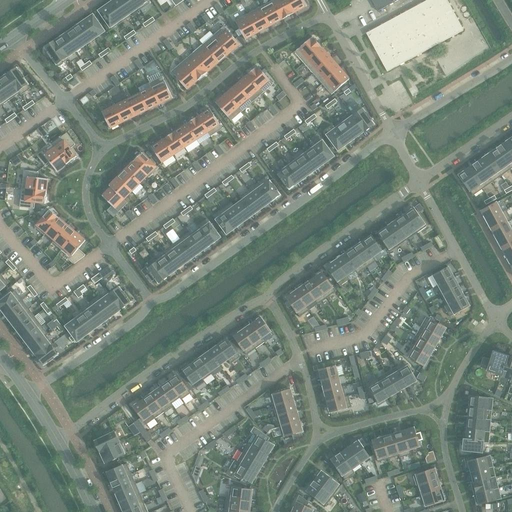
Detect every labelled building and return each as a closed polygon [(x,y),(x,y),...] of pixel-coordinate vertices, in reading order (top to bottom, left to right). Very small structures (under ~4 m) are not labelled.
[(120,21),(121,23),(131,17),(129,15),(119,0),(114,0),(112,2),(110,3),(109,3),(110,4),(108,5),(120,21)] [(119,0),(129,15),(131,17),(131,16),(130,14),(138,9),(140,10),(139,8),(132,0),(119,0)] [(132,0),(139,8),(140,10),(150,3),(148,1),(147,0),(132,0)] [(282,20),(270,0),(271,2),(259,8),(270,27),(282,20)] [(270,0),(282,20),(294,14),(286,0),(270,0)] [(286,0),(294,14),(306,7),(302,0),(286,0)] [(414,58),(463,31),(446,0),(428,0),(413,8),(392,20),(366,34),(373,47),(380,59),(387,72),(399,66),(400,65),(405,62),(409,60),(414,58)] [(371,0),(378,12),(399,0),(371,0)] [(120,21),(108,5),(107,5),(106,5),(106,6),(105,7),(99,11),(110,28),(111,30),(121,23),(120,21)] [(247,15),(258,33),(270,27),(259,8),(247,15)] [(83,22),(95,39),(104,32),(93,15),(87,20),(85,21),(84,20),(84,21),(83,22)] [(258,33),(247,15),(235,21),(245,40),(258,33)] [(74,29),(85,45),(95,39),(83,22),(82,23),(81,23),(79,25),(74,29)] [(213,36),(229,54),(240,45),(224,27),(213,36)] [(64,35),(76,52),(85,45),(74,29),(68,33),(66,34),(66,33),(65,34),(66,34),(64,35)] [(76,52),(64,35),(63,36),(62,36),(61,38),(55,41),(55,42),(66,58),(68,60),(67,58),(76,52)] [(203,45),(218,63),(229,54),(213,36),(203,45)] [(304,64),(322,48),(312,37),(294,53),(304,64)] [(55,42),(55,41),(53,42),(52,42),(53,43),(51,44),(45,48),(48,53),(47,53),(51,60),(52,59),(57,65),(58,67),(68,60),(66,58),(55,42)] [(192,54),(208,72),(218,63),(203,45),(192,54)] [(322,48),(304,64),(313,74),(331,58),(322,48)] [(182,63),(197,81),(208,72),(192,54),(182,63)] [(331,58),(313,74),(322,84),(340,69),(331,58)] [(197,81),(182,63),(171,72),(187,90),(197,81)] [(259,90),(262,94),(273,84),(270,81),(257,66),(247,76),(259,90)] [(19,92),(21,95),(31,89),(28,85),(23,79),(25,78),(20,72),(19,73),(16,68),(11,72),(9,74),(8,73),(8,74),(7,75),(19,92)] [(340,69),(322,84),(331,95),(349,79),(340,69)] [(0,83),(10,98),(11,100),(19,94),(21,96),(21,95),(19,92),(7,75),(6,76),(5,75),(5,76),(3,78),(0,79),(0,83)] [(249,99),(252,103),(262,94),(259,90),(247,76),(236,85),(249,99)] [(149,83),(160,105),(173,98),(162,77),(149,83)] [(0,102),(1,104),(2,106),(11,100),(10,98),(0,83),(0,102)] [(139,94),(147,111),(160,105),(149,83),(151,88),(139,94)] [(238,108),(242,112),(252,103),(249,99),(236,85),(226,94),(238,108)] [(147,111),(139,94),(127,100),(135,117),(147,111)] [(238,108),(226,94),(215,103),(228,118),(231,121),(242,112),(238,108)] [(114,106),(123,123),(135,117),(127,100),(114,106)] [(353,116),(365,132),(366,131),(367,131),(367,130),(374,125),(371,120),(372,120),(371,118),(367,114),(366,114),(362,109),(359,105),(350,112),(353,116)] [(123,123),(114,106),(102,112),(110,129),(123,123)] [(208,133),(211,137),(222,129),(220,125),(209,109),(197,117),(208,133)] [(344,122),(356,138),(363,133),(364,133),(363,132),(364,132),(365,132),(353,116),(350,112),(353,116),(345,122),(343,120),(344,122)] [(186,124),(196,140),(208,133),(210,137),(211,137),(208,133),(197,117),(186,124)] [(336,129),(347,144),(348,143),(349,144),(349,143),(356,138),(344,122),(343,120),(334,127),(336,129)] [(174,132),(185,148),(196,140),(186,124),(174,132)] [(336,129),(334,127),(335,129),(327,136),(338,151),(345,145),(346,146),(346,145),(347,144),(336,129)] [(163,140),(173,156),(185,148),(174,132),(163,140)] [(52,144),(66,165),(76,157),(69,148),(74,144),(74,145),(75,144),(66,133),(52,144)] [(313,148),(324,163),(326,162),(326,163),(327,163),(326,162),(334,157),(322,141),(319,137),(310,144),(313,148)] [(173,156),(163,140),(151,147),(162,163),(173,156)] [(511,168),(511,152),(505,143),(505,142),(505,143),(496,149),(508,166),(511,170),(511,168)] [(66,165),(52,144),(51,145),(53,147),(44,153),(42,152),(37,156),(45,167),(45,166),(49,162),(56,172),(66,165)] [(304,155),(316,170),(317,169),(318,169),(318,168),(324,163),(313,148),(310,144),(310,145),(313,148),(305,154),(302,150),(302,151),(304,155)] [(508,166),(496,149),(495,149),(496,149),(487,156),(487,155),(501,176),(511,170),(508,166)] [(296,161),(307,176),(314,171),(314,172),(315,171),(316,170),(304,155),(302,151),(293,157),(296,161)] [(148,176),(149,178),(158,169),(156,167),(142,153),(133,162),(148,176)] [(501,176),(487,155),(486,156),(478,162),(477,162),(492,183),(501,176)] [(287,167),(298,183),(300,182),(301,182),(300,181),(307,176),(296,161),(293,157),(292,157),(294,159),(286,165),(287,167)] [(125,170),(140,184),(147,176),(149,178),(148,176),(133,162),(125,170)] [(492,183),(477,162),(468,169),(468,168),(468,169),(483,189),(492,183)] [(287,167),(286,165),(276,172),(278,174),(282,179),(281,180),(285,186),(286,185),(289,189),(297,184),(297,185),(297,184),(298,183),(287,167)] [(483,189),(468,169),(458,176),(464,184),(473,196),(483,189)] [(140,184),(125,170),(117,178),(132,192),(140,184)] [(22,189),(46,192),(48,180),(36,178),(36,173),(37,173),(37,172),(24,171),(22,189)] [(259,186),(270,202),(272,201),(272,202),(273,201),(272,201),(280,195),(277,191),(278,190),(273,184),(272,185),(268,179),(266,177),(257,184),(259,186)] [(109,186),(124,200),(132,192),(117,178),(109,186)] [(250,192),(262,209),(269,203),(269,204),(269,203),(270,202),(259,186),(257,184),(248,190),(250,192)] [(124,200),(109,186),(111,188),(102,197),(115,209),(124,200)] [(46,192),(22,189),(20,208),(33,209),(32,208),(33,203),(45,204),(46,192)] [(241,199),(253,215),(254,214),(255,214),(262,209),(250,192),(248,190),(240,197),(241,199)] [(232,205),(244,221),(251,216),(252,217),(252,216),(253,215),(241,199),(240,197),(239,197),(241,199),(242,201),(234,207),(233,205),(231,203),(232,205)] [(224,211),(236,228),(237,227),(238,227),(238,226),(244,221),(232,205),(231,203),(222,210),(224,211)] [(486,222),(506,211),(506,210),(502,212),(496,203),(481,211),(486,221),(486,222)] [(413,208),(404,215),(417,233),(426,227),(413,208)] [(46,234),(59,219),(49,210),(35,227),(44,236),(46,234)] [(224,211),(222,210),(213,216),(215,218),(227,235),(234,229),(234,230),(235,229),(234,229),(236,228),(224,211)] [(491,231),(511,220),(506,211),(486,222),(491,231)] [(404,215),(395,221),(408,240),(417,233),(404,215)] [(53,243),(68,226),(59,219),(46,234),(54,241),(52,243),(53,243)] [(199,228),(211,245),(212,244),(213,244),(213,243),(220,238),(208,221),(207,220),(198,226),(199,228)] [(496,240),(511,231),(507,223),(511,220),(491,231),(491,232),(492,231),(496,240)] [(395,221),(386,227),(399,246),(408,240),(395,221)] [(68,226),(53,243),(62,251),(76,233),(68,226)] [(190,235),(202,251),(209,246),(210,246),(211,245),(199,228),(198,226),(197,227),(198,229),(191,234),(189,232),(189,233),(190,235)] [(386,227),(377,234),(390,252),(399,246),(386,227)] [(511,245),(511,244),(511,231),(496,240),(496,241),(497,241),(501,250),(502,250),(511,245)] [(76,233),(62,251),(70,258),(68,260),(74,264),(85,256),(84,256),(77,250),(85,241),(76,233)] [(189,233),(180,239),(182,241),(194,257),(195,256),(195,257),(196,257),(195,256),(202,251),(190,235),(189,233)] [(362,242),(376,262),(376,261),(373,257),(382,251),(371,235),(362,242)] [(438,236),(434,238),(437,244),(440,249),(444,247),(442,242),(440,240),(439,236),(438,236)] [(180,239),(171,246),(173,248),(185,264),(192,259),(193,259),(192,258),(194,257),(182,241),(180,239)] [(353,248),(367,268),(376,262),(362,242),(353,248)] [(507,259),(511,256),(511,244),(511,245),(502,250),(501,250),(502,250),(507,259)] [(164,254),(176,270),(177,269),(178,270),(178,269),(185,264),(173,248),(171,246),(163,252),(164,254)] [(344,254),(358,274),(367,268),(353,248),(344,254)] [(164,254),(163,252),(162,252),(164,254),(155,260),(168,277),(168,276),(174,272),(175,272),(175,271),(176,270),(164,254)] [(335,261),(349,280),(347,276),(355,270),(357,274),(358,274),(344,254),(335,261)] [(168,277),(155,260),(146,267),(151,273),(150,274),(154,280),(155,279),(159,284),(166,278),(166,279),(167,278),(166,278),(168,277)] [(349,280),(335,261),(326,267),(340,287),(349,280)] [(112,271),(109,266),(99,274),(103,278),(112,271)] [(436,287),(454,277),(448,267),(433,276),(438,286),(436,287)] [(313,279),(327,298),(336,292),(322,272),(313,279)] [(0,275),(0,290),(5,287),(8,283),(1,275),(0,275)] [(459,287),(454,277),(436,287),(441,297),(459,287)] [(313,279),(304,285),(318,305),(327,298),(313,279)] [(295,291),(309,311),(309,310),(307,307),(315,301),(317,305),(318,305),(304,285),(295,291)] [(108,292),(121,310),(122,309),(123,309),(123,308),(130,303),(127,299),(128,298),(123,292),(122,293),(117,286),(108,292)] [(464,296),(459,287),(441,297),(446,306),(444,307),(464,296)] [(79,289),(74,292),(78,299),(83,295),(81,292),(79,289)] [(18,303),(22,300),(15,291),(11,294),(0,302),(0,308),(1,310),(2,312),(2,313),(3,312),(4,313),(18,303)] [(309,311),(295,291),(286,298),(300,317),(309,311)] [(99,299),(112,316),(119,311),(119,312),(120,311),(119,311),(121,310),(108,292),(100,299),(98,297),(99,299)] [(464,296),(444,307),(450,317),(470,306),(464,296)] [(91,305),(103,323),(105,322),(106,322),(105,321),(112,316),(99,299),(98,297),(89,303),(91,305)] [(28,308),(22,300),(18,303),(4,313),(5,315),(4,315),(4,316),(5,315),(6,317),(10,322),(24,311),(28,308)] [(91,305),(89,303),(81,310),(82,312),(95,329),(102,324),(103,324),(102,323),(103,323),(91,305)] [(31,320),(35,317),(28,308),(24,311),(10,322),(14,327),(15,329),(15,330),(16,329),(17,331),(31,320)] [(75,320),(86,335),(87,334),(88,335),(88,334),(95,329),(82,312),(81,310),(80,310),(82,312),(83,314),(75,320)] [(31,320),(17,331),(18,332),(17,332),(18,333),(18,332),(19,334),(23,339),(37,328),(41,326),(35,317),(31,320)] [(421,327),(440,338),(446,329),(426,317),(421,327)] [(260,318),(251,324),(264,343),(274,336),(260,318)] [(72,336),(76,341),(77,342),(84,337),(85,337),(85,336),(86,335),(75,320),(66,327),(72,336)] [(251,324),(242,330),(255,349),(264,343),(251,324)] [(37,328),(23,339),(27,344),(28,346),(28,347),(29,347),(30,348),(44,337),(48,334),(41,326),(37,328)] [(435,348),(440,338),(421,327),(415,336),(435,348)] [(242,330),(233,337),(246,355),(255,349),(242,330)] [(44,337),(30,348),(31,349),(30,350),(31,350),(32,351),(36,356),(51,346),(52,344),(46,336),(48,334),(44,337)] [(429,357),(435,348),(415,336),(410,346),(429,357)] [(227,339),(218,345),(231,364),(240,357),(227,339)] [(51,346),(36,356),(37,358),(37,359),(38,358),(39,360),(43,365),(47,362),(48,363),(54,359),(53,358),(57,355),(57,354),(51,346),(53,345),(52,344),(51,346)] [(218,345),(209,352),(222,370),(220,366),(228,360),(230,364),(231,364),(218,345)] [(429,357),(410,346),(409,346),(414,349),(408,358),(424,367),(429,357)] [(209,352),(200,358),(213,376),(222,370),(209,352)] [(501,376),(507,357),(493,352),(491,360),(489,364),(487,371),(501,376)] [(511,381),(511,358),(507,357),(501,376),(511,379),(511,380),(511,382),(511,381)] [(200,358),(191,364),(204,383),(205,382),(203,380),(211,375),(213,377),(213,376),(200,358)] [(395,368),(407,387),(417,381),(405,362),(395,368)] [(191,364),(182,371),(191,383),(192,385),(195,389),(204,383),(191,364)] [(321,381),(338,377),(335,366),(318,371),(321,381)] [(395,368),(386,373),(388,377),(397,393),(403,390),(405,388),(407,387),(395,368)] [(419,374),(417,378),(423,382),(425,378),(426,377),(422,375),(419,374)] [(178,375),(168,382),(181,400),(191,393),(178,375)] [(321,381),(324,392),(343,387),(343,386),(341,387),(338,377),(321,381)] [(377,379),(388,398),(397,393),(388,377),(380,382),(377,378),(377,379)] [(388,398),(377,379),(367,384),(378,404),(388,398)] [(168,382),(160,388),(173,406),(172,404),(180,398),(181,400),(168,382)] [(324,392),(327,402),(348,397),(348,396),(346,397),(343,387),(324,392)] [(160,388),(151,394),(164,413),(173,406),(160,388)] [(290,389),(270,395),(273,406),(294,400),(290,389)] [(151,394),(142,400),(155,419),(164,413),(151,394)] [(348,397),(327,402),(329,413),(347,409),(351,407),(348,397)] [(469,408),(492,410),(493,399),(470,397),(469,408)] [(142,400),(133,407),(143,421),(152,415),(155,419),(142,400)] [(294,400),(273,406),(276,417),(297,411),(294,400)] [(469,408),(468,419),(490,421),(492,410),(469,408)] [(297,411),(276,417),(279,427),(300,421),(297,411)] [(468,419),(467,429),(489,432),(490,421),(468,419)] [(138,420),(133,423),(140,433),(145,430),(138,420)] [(300,421),(279,427),(282,438),(292,435),(301,432),(303,432),(300,421)] [(403,431),(410,455),(411,455),(409,450),(420,447),(418,441),(423,440),(421,434),(416,436),(414,428),(403,431)] [(488,443),(489,432),(467,429),(466,440),(463,440),(488,443)] [(145,430),(140,433),(147,443),(152,440),(145,430)] [(100,453),(122,442),(119,437),(116,431),(94,441),(100,453)] [(393,434),(400,458),(410,455),(403,431),(393,434)] [(382,437),(389,459),(399,456),(400,458),(393,434),(382,437)] [(248,443),(268,456),(274,446),(256,435),(250,444),(248,443)] [(389,459),(382,437),(372,441),(378,462),(389,459)] [(488,443),(463,440),(462,451),(482,453),(483,443),(488,443)] [(349,447),(360,464),(370,458),(362,446),(358,441),(349,447)] [(122,442),(100,453),(105,464),(127,453),(122,442)] [(248,443),(242,453),(263,465),(268,456),(248,443)] [(340,453),(354,474),(355,474),(352,470),(360,464),(349,447),(340,453)] [(242,453),(237,462),(257,474),(263,465),(242,453)] [(354,474),(340,453),(331,460),(345,481),(354,474)] [(471,473),(493,467),(490,456),(468,462),(471,473)] [(239,464),(232,475),(241,480),(242,478),(251,484),(257,474),(237,462),(239,464)] [(127,476),(131,474),(127,464),(106,473),(111,483),(119,480),(127,476)] [(495,478),(493,467),(471,473),(473,483),(471,483),(471,484),(495,478)] [(435,469),(413,476),(416,486),(438,480),(435,469)] [(314,481),(333,496),(341,486),(321,471),(314,481)] [(131,486),(136,484),(131,474),(127,476),(119,480),(111,483),(113,488),(115,493),(131,486)] [(471,484),(474,494),(498,488),(495,478),(471,484)] [(438,480),(416,486),(420,497),(441,490),(438,480)] [(333,496),(314,481),(306,491),(326,506),(333,496)] [(131,486),(115,493),(119,503),(136,496),(140,494),(136,484),(131,486)] [(226,498),(251,502),(252,490),(242,489),(242,487),(230,485),(229,498),(226,498)] [(498,488),(474,494),(476,505),(501,499),(498,488)] [(441,490),(420,497),(423,508),(445,501),(441,490)] [(144,504),(140,494),(136,496),(119,503),(123,511),(125,511),(140,506),(144,504)] [(299,496),(296,502),(307,507),(309,503),(299,496)] [(225,509),(247,511),(249,511),(251,502),(226,498),(225,509)] [(291,511),(318,511),(307,507),(296,502),(291,511)]
